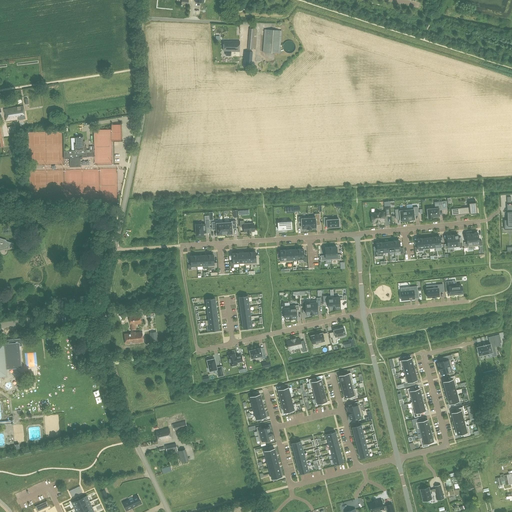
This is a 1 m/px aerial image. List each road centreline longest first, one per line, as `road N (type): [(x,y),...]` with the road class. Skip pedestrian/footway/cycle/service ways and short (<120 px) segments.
road 1 (residential): [(103,306),(144,102),(139,19)]
road 2 (residential): [(168,511),(122,403),(103,306)]
road 3 (residential): [(182,246),(357,234)]
road 4 (residential): [(397,458),(362,312)]
road 5 (residential): [(397,458),(445,443),(422,352)]
road 6 (residential): [(233,343),(362,312)]
road 7 (residential): [(275,427),(291,483),(357,468)]
road 8 (residential): [(357,234),(479,222)]
